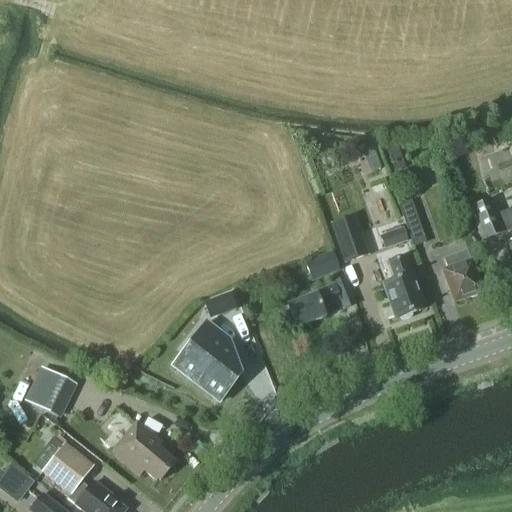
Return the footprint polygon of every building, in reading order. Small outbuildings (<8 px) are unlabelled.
[(410,200),(398,205),(412,247),(425,242),(410,200)] [(511,209),(498,216),(491,200),(469,209),(482,242),(511,231),(511,232),(511,242),(508,244),(511,254),(511,209)] [(348,268),(371,260),(366,246),(358,222),(335,230),(343,254),(348,268)] [(403,229),(379,237),(384,251),(408,243),(403,229)] [(447,270),(442,272),(454,304),(483,294),(471,261),(470,261),(467,252),(443,260),(447,270)] [(331,253),(305,264),(313,283),(339,272),(331,253)] [(394,281),(383,285),(396,321),(424,311),(411,276),(404,257),(388,263),(394,281)] [(332,283),(333,287),(307,297),(308,299),(287,308),(296,330),(325,318),(321,309),(340,301),(343,311),(356,306),(345,278),(332,283)] [(204,304),(209,319),(236,310),(230,295),(204,304)] [(192,361),(179,376),(189,384),(203,395),(204,394),(218,405),(231,389),(239,378),(234,365),(221,354),(228,346),(204,327),(183,354),(192,361)] [(26,403),(61,421),(78,388),(43,369),(26,403)] [(137,423),(111,454),(139,477),(143,472),(156,483),(158,481),(160,482),(176,463),(158,448),(161,444),(137,423)] [(33,467),(42,474),(72,497),(69,502),(75,507),(81,511),(125,511),(126,511),(118,505),(120,503),(94,483),(88,490),(80,484),(93,468),(64,446),(55,438),(33,467)] [(10,465),(4,474),(19,486),(12,495),(19,500),(33,483),(10,465)] [(63,511),(42,495),(29,511),(63,511)]
